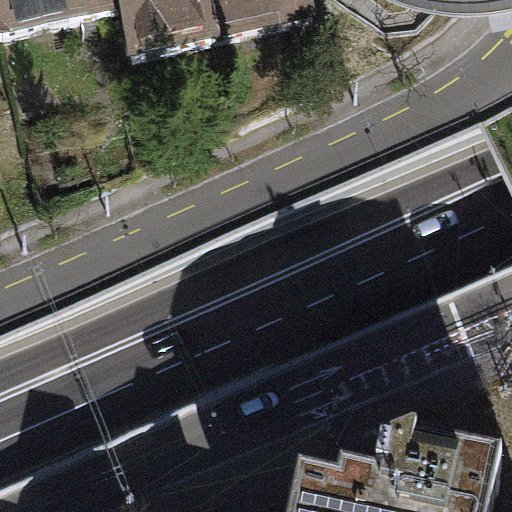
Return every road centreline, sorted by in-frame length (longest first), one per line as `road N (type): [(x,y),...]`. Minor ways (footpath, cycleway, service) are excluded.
road 1 (tertiary): [(511,56),(375,140),(0,305)]
road 2 (primary): [(511,156),(0,388)]
road 3 (primary): [(0,458),(511,227)]
road 4 (tertiary): [(54,511),(511,313)]
